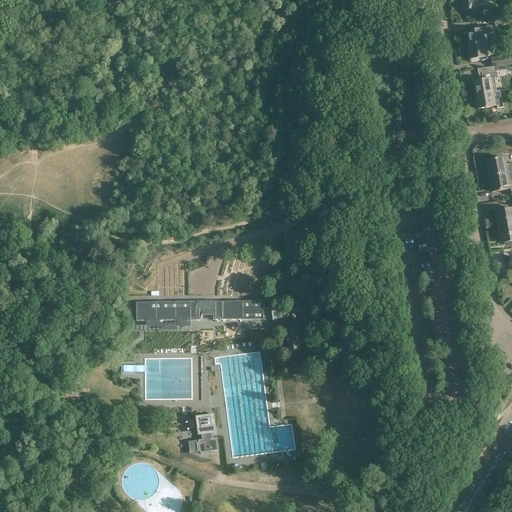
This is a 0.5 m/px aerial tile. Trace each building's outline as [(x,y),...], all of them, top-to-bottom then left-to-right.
[(462,0),(464,10),(477,9),(476,1),(479,0),(462,0)] [(509,15),(495,17),(496,25),(510,23),(509,15)] [(486,43),(491,43),(490,33),(493,32),(492,25),(467,29),(469,45),(486,43)] [(488,59),(486,43),(469,45),(471,62),(488,59)] [(511,64),(511,55),(492,58),(493,67),(511,64)] [(497,91),(495,78),(498,78),(497,71),(499,71),(498,66),(478,69),(479,74),(482,74),(483,80),(474,81),(477,95),(497,91)] [(503,108),(500,91),(497,92),(497,91),(477,95),(479,109),(486,108),(497,107),(497,109),(503,108)] [(505,157),(488,160),(490,176),(508,173),(505,157)] [(493,192),(511,189),(508,173),(490,176),(493,192)] [(511,224),(511,208),(497,212),(499,227),(511,224)] [(511,224),(499,227),(502,243),(511,241),(511,224)] [(200,302),(149,302),(149,309),(149,321),(203,320),(203,315),(213,315),(213,320),(262,320),(262,301),(203,302),(200,302)] [(273,308),(271,308),(273,320),(280,319),(285,319),(283,308),(280,308),(273,308)] [(285,330),(288,350),(301,348),(300,336),(302,336),(300,324),(292,325),(293,329),(285,330)] [(416,409),(412,414),(417,417),(421,412),(416,409)] [(97,436),(112,436),(111,411),(96,411),(96,420),(91,420),(91,435),(97,435),(97,436)] [(212,438),(211,430),(215,429),(213,414),(194,417),(196,432),(200,431),(202,440),(198,440),(199,453),(218,451),(216,438),(212,438)]
